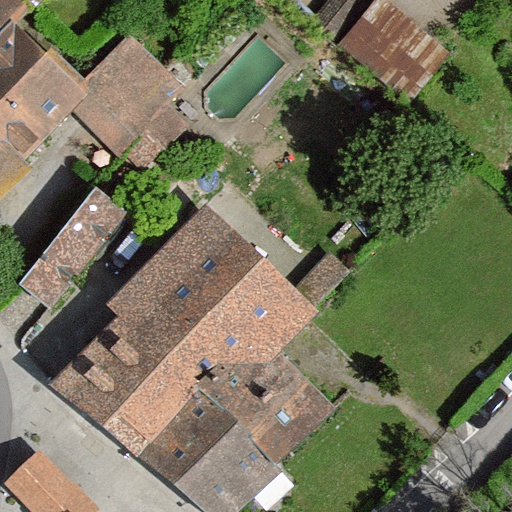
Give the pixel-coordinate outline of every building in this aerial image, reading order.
[(0,0),(0,199),(30,170),(18,159),(74,105),(121,156),(144,132),(165,150),(188,126),(166,105),(181,86),(130,40),(82,94),(10,24),(34,0),(0,0)] [(369,1),(367,0),(334,0),(317,21),(338,39),(369,1)] [(451,54),(384,0),(379,0),(340,47),(410,105),(451,54)] [(99,189),(22,284),(54,310),(131,214),(99,189)] [(128,314),(61,382),(217,511),(232,511),(277,471),(272,468),(337,415),(279,355),(319,317),(210,213),(121,304),(128,314)] [(44,455),(12,486),(37,511),(94,511),(97,509),(44,455)]
